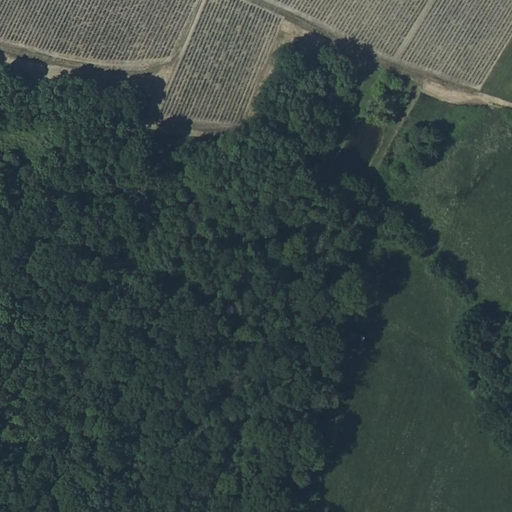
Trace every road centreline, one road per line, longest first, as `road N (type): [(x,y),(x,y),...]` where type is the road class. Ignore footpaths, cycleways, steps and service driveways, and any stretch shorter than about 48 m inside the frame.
road 1 (track): [(201,0),(170,60),(159,65),(0,46)]
road 2 (track): [(431,0),(393,62),(252,0)]
